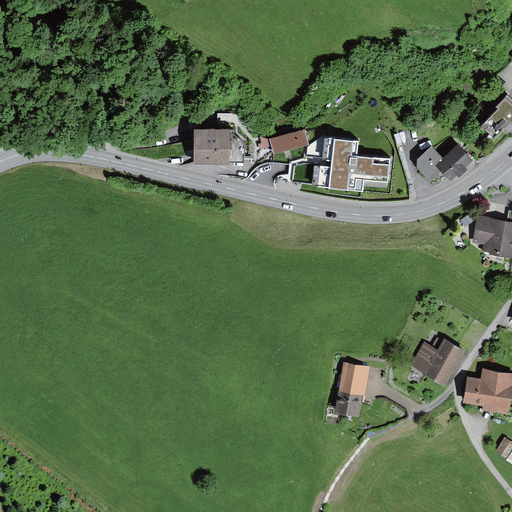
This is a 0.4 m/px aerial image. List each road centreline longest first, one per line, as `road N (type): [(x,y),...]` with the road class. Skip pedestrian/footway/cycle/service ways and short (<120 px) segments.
road 1 (secondary): [(505,163),(430,208),(374,215),(60,151),(0,162)]
road 2 (residential): [(511,493),(477,447),(456,384)]
